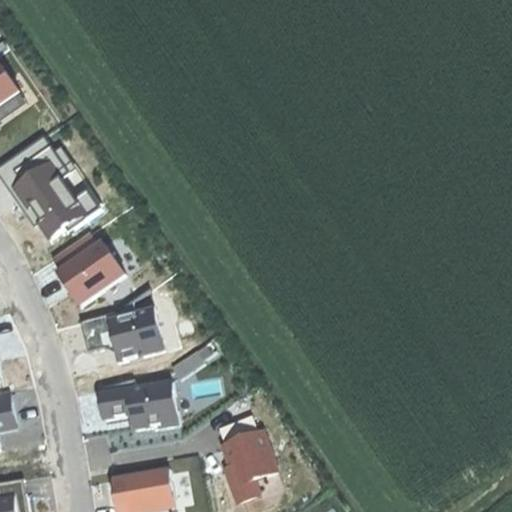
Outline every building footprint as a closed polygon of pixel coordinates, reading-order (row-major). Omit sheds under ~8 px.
[(26,91),(9,65),(0,71),(0,70),(0,107),(21,94),(26,91)] [(0,120),(27,103),(21,94),(0,107),(0,120)] [(56,154),(45,137),(0,167),(0,182),(37,238),(48,230),(54,238),(104,205),(66,148),(56,154)] [(67,277),(105,250),(95,236),(57,263),(67,277)] [(88,307),(135,274),(113,244),(105,250),(67,277),(88,307)] [(171,350),(160,307),(113,318),(120,343),(124,361),(171,350)] [(120,343),(113,318),(90,324),(96,349),(120,343)] [(181,381),(104,393),(108,415),(138,411),(141,432),(188,425),(181,381)] [(0,452),(8,451),(5,433),(25,429),(18,394),(0,397),(0,452)] [(235,448),(270,435),(265,422),(230,435),(235,448)] [(284,472),(270,435),(235,448),(249,485),(284,472)] [(186,509),(178,470),(118,481),(123,511),(170,511),(177,511),(186,509)] [(0,511),(33,511),(28,481),(2,486),(5,505),(0,505),(0,511)]
